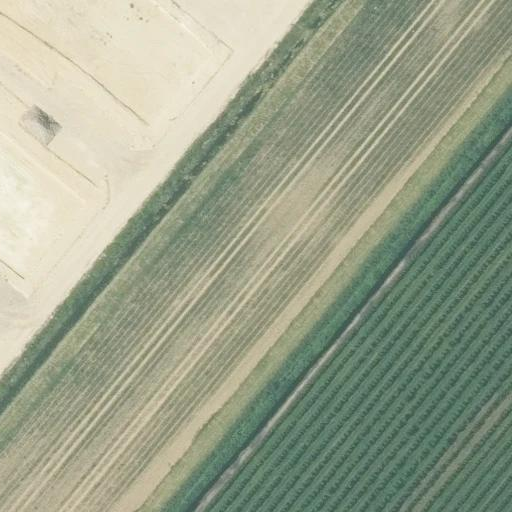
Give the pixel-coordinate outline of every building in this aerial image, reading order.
[(34,0),(25,0),(21,6),(29,12),(37,2),(34,0)] [(57,0),(50,0),(30,25),(31,26),(30,27),(46,40),(47,39),(71,11),(57,0)] [(71,11),(47,39),(64,53),(87,24),(71,11)] [(170,13),(162,23),(169,28),(177,19),(170,13)] [(177,19),(169,28),(175,34),(183,24),(177,19)] [(87,24),(64,53),(80,67),(108,34),(107,33),(104,38),(87,24)] [(194,33),(186,42),(192,48),(200,38),(194,33)] [(108,34),(80,67),(81,68),(85,63),(101,76),(125,48),(108,34)] [(125,48),(101,76),(118,90),(141,61),(125,48)] [(141,61),(118,90),(134,103),(133,104),(134,105),(158,75),(141,61)] [(158,75),(134,105),(151,119),(176,90),(158,75)] [(1,138),(0,139),(0,171),(17,151),(1,138)] [(17,151),(0,171),(0,193),(5,198),(29,169),(14,157),(17,152),(17,151)] [(29,169),(5,198),(21,211),(45,182),(29,169)] [(45,182),(21,211),(37,224),(61,194),(60,195),(45,182)] [(61,194),(37,224),(53,238),(78,208),(61,194)] [(3,252),(0,255),(0,265),(2,267),(9,257),(3,252)] [(9,257),(2,267),(8,272),(16,262),(9,257)]
